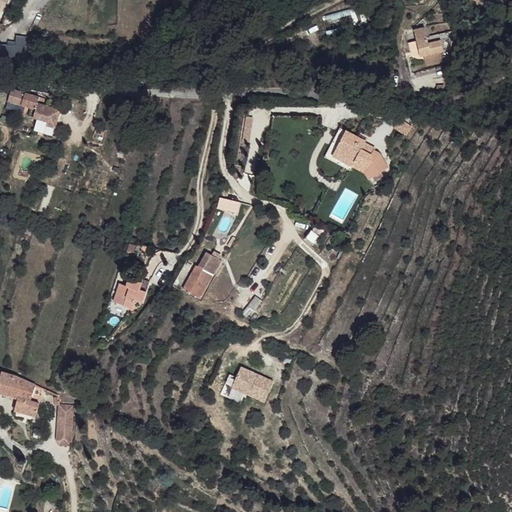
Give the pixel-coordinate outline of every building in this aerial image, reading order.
[(0,0),(0,10),(7,13),(10,0),(0,0)] [(345,22),(352,20),(353,25),(366,22),(361,5),(342,11),(345,22)] [(425,9),(413,10),(414,38),(419,37),(435,36),(440,35),(439,24),(427,25),(425,9)] [(435,36),(419,37),(420,47),(436,46),(435,36)] [(15,90),(11,102),(26,106),(28,106),(30,93),(15,90)] [(49,99),(30,93),(28,106),(39,109),(37,118),(52,121),(51,124),(60,126),(63,113),(58,112),(59,107),(47,105),(49,99)] [(286,116),(263,115),(263,131),(285,132),(286,116)] [(393,128),(405,134),(411,124),(399,118),(393,128)] [(360,138),(334,126),(321,156),(344,167),(346,162),(358,168),(363,176),(382,165),(374,149),(368,147),(366,151),(357,147),(360,138)] [(370,143),(360,138),(357,147),(366,151),(368,147),(370,143)] [(207,253),(198,267),(212,276),(221,263),(207,253)] [(212,276),(196,265),(180,288),(196,299),(212,276)] [(139,297),(132,294),(127,308),(134,310),(146,301),(150,287),(143,284),(139,297)] [(133,290),(121,287),(115,304),(127,308),(132,294),(133,290)] [(245,306),(236,314),(241,320),(249,312),(256,303),(250,298),(245,306)] [(264,402),(274,379),(239,364),(229,386),(264,402)] [(14,379),(0,375),(0,394),(15,399),(12,411),(29,417),(33,418),(36,405),(28,402),(35,387),(14,379)] [(72,409),(57,406),(51,443),(54,447),(66,449),(72,409)]
